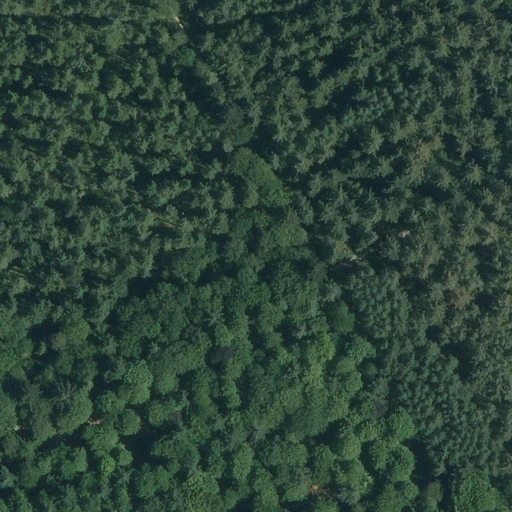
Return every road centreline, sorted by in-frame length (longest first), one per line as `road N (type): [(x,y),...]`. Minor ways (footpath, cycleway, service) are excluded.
road 1 (track): [(0,440),(327,275),(165,0)]
road 2 (track): [(511,181),(327,275),(450,511)]
